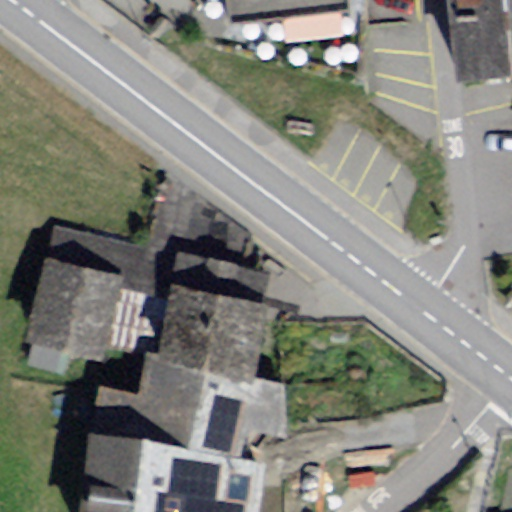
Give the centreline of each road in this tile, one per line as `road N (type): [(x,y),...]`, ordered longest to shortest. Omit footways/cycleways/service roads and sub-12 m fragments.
road 1 (secondary): [(434,329),(15,0)]
road 2 (residential): [(437,0),(463,277),(434,329)]
road 3 (residential): [(380,511),(491,401),(511,390)]
